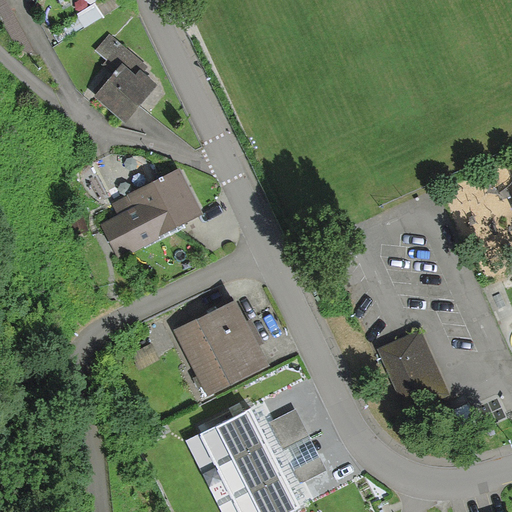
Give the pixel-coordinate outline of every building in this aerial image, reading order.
[(155,75),(107,37),(90,59),(94,62),(77,84),(121,118),(155,75)] [(101,211),(121,250),(204,207),(178,158),(127,184),(133,195),(101,211)] [(237,295),(173,332),(208,391),(271,354),(237,295)] [(451,396),(422,328),(375,348),(405,416),(422,409),(451,396)] [(479,429),(467,404),(430,421),(442,447),(479,429)] [(254,411),(193,441),(228,511),(290,511),(302,506),(254,411)]
